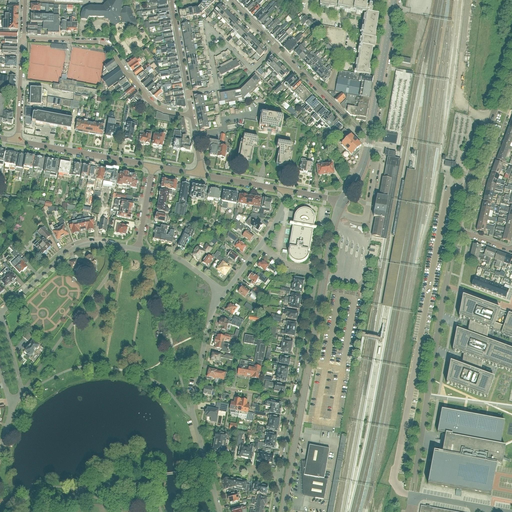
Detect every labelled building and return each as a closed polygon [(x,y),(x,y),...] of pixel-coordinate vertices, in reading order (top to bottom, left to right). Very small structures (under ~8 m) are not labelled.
[(110,23),(114,28),(120,24),(121,23),(122,24),(122,23),(125,24),(132,29),(134,29),(138,25),(135,19),(133,19),(131,15),(132,14),(130,9),(126,9),(124,8),(123,10),(120,9),(122,0),(110,0),(105,6),(105,7),(103,8),(90,7),(88,8),(83,10),(81,16),(81,20),(87,21),(89,17),(91,18),(96,17),(97,17),(99,18),(104,18),(105,20),(106,20),(107,20),(110,20),(110,23)] [(206,0),(202,5),(206,10),(207,10),(210,7),(212,9),(214,8),(211,5),(206,0)] [(244,0),(240,4),(244,8),(250,2),(248,0),(244,0)] [(248,13),(257,4),(259,2),(257,0),(253,4),(251,2),(245,9),(248,13)] [(358,74),(362,75),(370,76),(370,72),(369,71),(373,48),(375,49),(376,40),(374,40),(378,16),(372,15),(373,4),(373,0),(367,0),(367,2),(356,0),(320,0),(320,5),(367,13),(357,74),(358,74)] [(257,4),(248,13),(252,16),(260,9),(261,7),(257,4)] [(257,22),(261,26),(268,18),(279,8),(279,7),(276,4),(271,8),(272,9),(268,13),(269,14),(266,16),(264,15),(257,22)] [(198,9),(201,15),(205,11),(208,14),(209,12),(207,10),(206,10),(202,5),(198,9)] [(221,5),(214,11),(218,15),(224,9),(221,5)] [(253,18),(257,21),(264,13),(270,8),(268,6),(263,12),(261,10),(253,18)] [(2,30),(18,31),(19,7),(10,7),(9,15),(5,15),(5,21),(2,21),(2,30)] [(54,10),(53,24),(43,23),(43,31),(48,31),(48,34),(49,34),(52,34),(52,35),(55,35),(55,34),(58,34),(58,35),(59,35),(59,34),(60,17),(59,17),(59,11),(58,11),(58,9),(54,9),(54,10)] [(198,9),(192,10),(193,17),(194,20),(196,20),(195,16),(201,15),(198,9)] [(224,9),(218,15),(222,19),(228,13),(224,9)] [(31,15),(31,23),(43,23),(53,24),(54,10),(46,10),(46,12),(40,12),(34,11),(33,11),(33,15),(31,15)] [(293,12),(288,17),(291,21),(297,15),(293,12)] [(232,17),(228,13),(222,19),(226,23),(232,17)] [(170,19),(169,14),(157,16),(157,18),(153,18),(149,19),(149,22),(154,22),(158,21),(170,19)] [(309,20),(305,16),(301,21),(304,25),(309,20)] [(232,17),(226,23),(229,27),(236,20),(232,17)] [(261,26),(265,30),(272,23),(271,21),(273,19),(271,17),(268,19),(261,26)] [(305,24),(309,28),(311,26),(314,23),(311,19),(305,24)] [(240,24),(236,20),(229,27),(233,31),(240,24)] [(272,23),(265,30),(269,34),(278,26),(281,24),(278,21),(274,25),(272,23)] [(314,23),(311,26),(315,30),(320,26),(320,25),(316,21),(314,23)] [(243,28),(240,24),(233,31),(231,33),(232,34),(235,32),(237,35),(243,28)] [(278,28),(270,35),(274,39),(281,32),(287,26),(286,24),(280,30),(278,28)] [(329,44),(332,48),(337,53),(343,54),(346,34),(344,34),(343,32),(343,30),(320,26),(315,30),(329,44)] [(241,38),(247,32),(243,28),(237,35),(241,38)] [(275,40),(278,43),(291,30),(290,29),(285,34),(283,32),(275,40)] [(291,30),(278,43),(282,47),(290,39),(288,37),(293,32),(291,30)] [(156,40),(173,37),(172,32),(163,33),(164,37),(160,37),(160,38),(156,38),(156,40)] [(251,36),(247,32),(241,38),(239,40),(243,44),(251,36)] [(255,40),(251,36),(243,44),(247,48),(249,46),(248,46),(255,40)] [(286,51),(300,38),(298,36),(295,39),(293,37),(290,40),(282,47),(286,51)] [(300,38),(286,51),(290,55),(297,47),(295,45),(301,39),(300,38)] [(259,44),(255,40),(248,46),(249,46),(252,50),(259,44)] [(259,44),(252,50),(256,54),(262,47),(259,44)] [(305,51),(300,46),(294,53),(298,58),(305,51)] [(262,47),(256,54),(260,58),(263,54),(264,55),(267,52),(262,47)] [(155,55),(150,48),(143,53),(149,60),(155,55)] [(309,55),(305,51),(298,58),(300,59),(300,60),(301,61),(302,61),(303,62),(309,55)] [(309,55),(303,62),(303,63),(304,64),(305,64),(307,66),(313,59),(316,57),(319,54),(317,52),(314,55),(312,53),(309,55)] [(272,56),(268,60),(269,61),(266,64),(270,68),(276,62),(272,57),(272,56)] [(313,59),(307,66),(311,71),(312,71),(318,64),(320,61),(316,57),(313,59)] [(126,63),(129,68),(140,60),(138,58),(136,60),(134,58),(126,63)] [(318,64),(312,71),(313,72),(313,73),(314,74),(315,74),(316,75),(322,69),(319,65),(324,61),(322,59),(320,61),(318,64)] [(140,60),(129,68),(132,72),(140,66),(138,64),(141,62),(140,60)] [(229,62),(233,70),(238,68),(239,70),(245,67),(240,62),(238,63),(236,61),(233,62),(232,60),(229,62)] [(104,78),(117,68),(112,61),(104,67),(102,76),(104,78)] [(229,62),(223,65),(227,74),(233,70),(229,62)] [(276,62),(270,68),(274,72),(280,65),(276,62)] [(227,74),(223,65),(220,66),(221,68),(218,70),(219,73),(217,74),(218,81),(223,78),(222,76),(227,74)] [(280,65),(274,72),(278,76),(284,69),(280,65)] [(320,80),(328,71),(329,67),(329,66),(324,71),(322,69),(316,75),(316,76),(317,77),(318,77),(320,79),(320,80)] [(133,73),(136,77),(143,72),(143,71),(147,69),(146,69),(145,67),(142,69),(140,67),(133,73)] [(160,75),(179,72),(178,67),(169,69),(169,71),(159,73),(160,75)] [(328,71),(320,80),(324,84),(326,86),(329,80),(328,79),(329,79),(330,76),(331,72),(329,71),(331,69),(329,67),(328,71)] [(108,90),(124,78),(121,74),(120,71),(117,68),(104,78),(102,79),(102,80),(108,90)] [(284,69),(278,76),(282,80),(285,76),(286,77),(289,74),(284,69)] [(137,78),(140,82),(153,72),(151,70),(145,75),(143,73),(137,78)] [(338,78),(372,85),(373,78),(362,76),(362,75),(358,74),(358,75),(353,74),(348,73),(339,71),(338,78)] [(396,72),(383,142),(398,145),(400,145),(413,73),(405,71),(405,73),(403,73),(396,72)] [(254,77),(250,81),(257,88),(259,86),(258,84),(260,82),(258,79),(260,78),(255,73),(252,76),(254,77)] [(141,83),(144,87),(155,78),(151,74),(141,83)] [(8,84),(7,90),(8,91),(16,91),(16,90),(15,90),(16,77),(10,77),(9,78),(8,84)] [(288,89),(296,81),(292,77),(285,83),(285,84),(284,85),(288,89)] [(119,86),(120,88),(127,82),(125,78),(113,87),(115,89),(119,86)] [(181,83),(180,78),(171,80),(171,83),(162,84),(162,86),(165,86),(181,83)] [(346,95),(369,99),(372,85),(338,78),(335,93),(346,95)] [(145,88),(148,92),(155,86),(153,84),(158,80),(156,79),(145,88)] [(81,95),(81,93),(86,94),(86,95),(89,95),(89,94),(97,96),(97,94),(98,91),(73,87),(74,84),(74,82),(60,80),(59,85),(53,84),(53,85),(52,89),(66,92),(75,94),(81,95)] [(148,92),(152,95),(158,90),(156,88),(159,86),(159,85),(161,83),(161,81),(155,86),(148,92)] [(245,86),(252,93),(257,88),(250,81),(245,86)] [(301,86),(296,81),(288,89),(292,94),(294,92),(301,86)] [(0,82),(0,88),(7,90),(8,84),(0,82)] [(122,90),(123,92),(131,87),(127,82),(120,88),(116,91),(118,93),(122,90)] [(201,82),(192,84),(193,91),(197,90),(197,89),(202,88),(201,82)] [(240,91),(244,98),(248,94),(250,96),(252,93),(245,86),(240,91)] [(273,92),(276,95),(283,89),(280,86),(273,92)] [(304,89),(301,86),(293,94),(298,98),(306,91),(304,89)] [(127,97),(135,91),(131,87),(124,93),(115,100),(119,101),(126,95),(127,97)] [(35,124),(71,131),(73,120),(73,119),(67,117),(67,119),(59,118),(61,110),(62,111),(63,106),(62,106),(60,106),(56,105),(55,105),(47,103),(43,103),(43,100),(42,99),(42,89),(31,89),(30,106),(34,106),(34,109),(26,109),(25,117),(33,118),(32,122),(36,123),(35,124)] [(158,90),(152,95),(156,99),(160,102),(163,99),(160,98),(162,96),(161,95),(163,93),(159,89),(158,90)] [(7,90),(6,94),(10,94),(10,95),(8,95),(8,98),(15,99),(15,94),(16,91),(8,91),(7,90)] [(233,92),(235,102),(238,101),(238,99),(244,98),(240,91),(233,92)] [(308,93),(306,91),(298,98),(296,100),(299,103),(301,101),(303,104),(311,96),(308,93)] [(98,97),(99,99),(100,100),(101,99),(107,95),(105,92),(98,97)] [(139,96),(135,92),(124,102),(126,103),(128,101),(128,100),(131,103),(134,101),(135,102),(136,101),(138,104),(142,100),(139,96)] [(225,104),(228,103),(227,93),(221,94),(221,92),(217,93),(218,99),(220,99),(221,102),(225,101),(225,104)] [(227,93),(228,103),(235,102),(233,92),(227,93)] [(334,100),(339,105),(345,99),(340,94),(334,100)] [(350,108),(352,104),(368,107),(369,99),(346,95),(346,100),(340,106),(344,110),(347,107),(350,108)] [(305,112),(316,101),(312,97),(305,104),(306,105),(301,110),(303,113),(305,111),(305,112)] [(186,108),(184,101),(177,102),(171,103),(172,104),(173,104),(173,106),(175,106),(175,107),(176,107),(176,108),(184,109),(186,108)] [(320,105),(316,101),(305,112),(307,113),(308,112),(311,115),(313,112),(312,112),(320,105)] [(280,107),(286,111),(289,107),(283,103),(280,107)] [(344,110),(350,116),(352,116),(356,117),(356,120),(365,122),(366,119),(368,107),(352,104),(350,108),(347,107),(344,110)] [(324,109),(320,105),(312,112),(313,112),(315,114),(311,118),(313,119),(324,109)] [(327,113),(324,109),(313,119),(314,121),(318,117),(320,119),(327,113)] [(4,124),(10,125),(12,125),(13,120),(12,120),(13,113),(4,112),(3,118),(2,124),(4,124)] [(82,133),(89,134),(91,122),(87,121),(89,113),(86,113),(85,121),(84,121),(82,133)] [(110,117),(106,137),(118,139),(121,124),(116,123),(116,122),(113,121),(114,114),(109,113),(108,117),(110,117)] [(325,125),(332,118),(330,115),(328,113),(321,121),(315,127),(316,128),(319,126),(322,128),(323,126),(323,127),(325,125)] [(125,141),(132,142),(133,136),(134,132),(136,132),(137,127),(137,123),(130,122),(129,125),(126,124),(127,114),(125,114),(123,124),(124,124),(123,130),(122,137),(125,137),(125,141)] [(283,118),(262,114),(261,118),(260,122),(245,120),(244,125),(243,128),(243,131),(242,136),(244,136),(243,141),(241,141),(241,145),(240,145),(237,161),(244,162),(245,160),(251,161),(254,148),(253,147),(253,146),(253,145),(257,145),(258,139),(268,140),(278,142),(277,149),(280,150),(280,151),(280,152),(279,152),(276,166),(283,167),(282,169),(289,170),(292,154),(293,150),(291,150),(292,145),(294,145),(297,129),(282,126),(283,118)] [(78,132),(82,133),(84,121),(81,120),(81,117),(79,116),(78,121),(77,121),(76,124),(76,127),(77,128),(77,130),(79,131),(78,132)] [(89,134),(95,135),(96,134),(95,134),(97,123),(98,118),(96,118),(95,123),(91,122),(89,134)] [(192,143),(191,143),(192,142),(190,142),(187,141),(188,140),(185,139),(186,137),(186,135),(187,135),(184,119),(179,118),(181,127),(182,138),(183,138),(180,151),(185,152),(190,153),(191,148),(192,143)] [(338,123),(332,118),(325,125),(330,130),(338,123)] [(96,134),(95,135),(99,136),(99,135),(102,135),(102,133),(103,129),(104,125),(103,125),(104,123),(101,123),(101,124),(97,123),(95,134),(96,134)] [(208,123),(199,125),(200,131),(200,132),(205,131),(204,130),(209,129),(208,123)] [(343,128),(338,124),(331,131),(329,133),(333,137),(336,135),(343,128)] [(145,145),(149,145),(151,136),(147,135),(147,134),(143,134),(144,128),(141,128),(139,138),(140,138),(140,140),(140,143),(145,144),(145,145)] [(338,136),(343,141),(349,135),(344,129),(338,136)] [(156,147),(159,147),(158,148),(161,149),(162,144),(163,144),(163,141),(164,141),(167,141),(168,136),(167,136),(167,137),(164,137),(160,136),(160,138),(158,137),(159,135),(154,134),(152,146),(153,146),(153,147),(153,148),(154,148),(155,148),(156,148),(156,147)] [(173,150),(177,151),(178,150),(179,151),(181,141),(182,137),(179,137),(179,135),(177,134),(176,136),(174,136),(173,140),(172,139),(171,144),(174,144),(173,150)] [(357,150),(361,146),(351,136),(341,146),(351,156),(354,158),(359,152),(357,150)] [(504,139),(502,144),(510,147),(511,144),(511,143),(511,141),(511,142),(504,139)] [(214,157),(216,157),(219,145),(219,143),(210,141),(209,142),(208,142),(208,144),(208,145),(209,146),(208,151),(211,151),(210,156),(214,157)] [(502,144),(501,149),(508,152),(510,153),(511,151),(509,150),(510,147),(502,144)] [(223,146),(219,145),(216,157),(218,157),(218,158),(220,158),(221,160),(223,160),(224,159),(225,159),(226,153),(228,154),(229,149),(226,149),(222,148),(223,146)] [(501,149),(498,155),(506,157),(508,152),(501,149)] [(9,169),(12,154),(7,153),(4,168),(9,169)] [(18,155),(12,154),(9,169),(14,169),(15,167),(18,155)] [(16,168),(23,170),(25,156),(19,155),(16,168)] [(498,155),(496,160),(504,163),(506,164),(506,161),(505,161),(506,157),(498,155)] [(35,158),(26,156),(24,166),(23,168),(29,169),(28,173),(30,174),(30,176),(32,177),(33,170),(32,170),(35,158)] [(44,159),(35,158),(33,169),(37,170),(37,171),(42,172),(42,171),(44,159)] [(53,161),(46,160),(43,173),(50,174),(53,161)] [(59,162),(53,161),(50,174),(57,175),(59,162)] [(317,166),(318,176),(326,175),(324,165),(320,166),(320,161),(317,162),(318,166),(317,166)] [(328,165),(324,165),(326,175),(333,174),(332,164),(331,164),(331,161),(328,162),(328,165)] [(61,162),(58,174),(69,176),(69,175),(73,176),(73,173),(69,172),(71,164),(61,162)] [(307,164),(304,174),(307,174),(311,175),(313,165),(313,163),(309,162),(309,164),(307,164)] [(493,167),(501,170),(504,171),(505,169),(502,168),(503,165),(495,162),(493,167)] [(73,176),(76,177),(79,178),(80,175),(81,166),(75,165),(73,173),(73,176)] [(88,178),(90,168),(83,166),(81,179),(84,179),(85,177),(88,178)] [(501,170),(493,167),(491,173),(499,176),(501,170)] [(90,168),(88,178),(88,181),(95,182),(97,169),(94,168),(94,169),(90,168)] [(102,170),(98,169),(96,181),(96,183),(100,184),(101,182),(103,182),(105,170),(102,170)] [(106,176),(105,185),(115,187),(117,173),(112,172),(107,171),(106,176)] [(126,189),(128,175),(124,174),(124,175),(121,174),(120,176),(118,176),(117,186),(120,187),(120,190),(121,190),(122,188),(126,189)] [(489,178),(504,184),(504,182),(498,179),(499,177),(491,174),(489,178)] [(133,176),(128,175),(126,189),(130,190),(131,189),(133,189),(133,190),(135,190),(136,189),(137,181),(135,181),(136,177),(133,177),(133,176)] [(380,238),(391,180),(383,178),(379,197),(377,197),(376,201),(374,214),(373,218),(375,218),(372,237),(380,238)] [(489,178),(488,183),(496,185),(496,184),(504,186),(505,184),(504,184),(497,181),(489,178)] [(170,182),(163,181),(161,189),(168,190),(170,182)] [(177,184),(170,182),(168,190),(176,191),(177,192),(178,188),(176,188),(177,184)] [(487,184),(486,188),(503,192),(503,189),(495,187),(496,185),(488,183),(487,184)] [(185,206),(189,186),(182,184),(182,185),(179,184),(178,188),(177,192),(181,192),(179,201),(178,205),(177,205),(175,216),(185,218),(187,207),(185,206)] [(206,202),(207,196),(205,196),(206,189),(193,186),(190,199),(191,200),(191,201),(195,202),(195,200),(206,202)] [(213,190),(209,189),(207,199),(207,201),(211,201),(210,204),(212,205),(215,190),(213,190)] [(217,190),(215,190),(212,205),(214,205),(214,203),(218,204),(219,202),(220,200),(219,199),(221,192),(217,191),(217,190)] [(161,198),(161,202),(166,203),(167,198),(168,198),(169,196),(172,197),(172,196),(174,197),(175,195),(176,195),(176,194),(172,193),(162,191),(162,193),(160,192),(159,197),(161,198)] [(219,202),(218,204),(218,206),(221,206),(221,207),(227,208),(227,205),(229,193),(223,192),(222,192),(221,196),(223,196),(222,200),(220,200),(219,202)] [(237,195),(229,193),(227,205),(227,208),(227,209),(233,210),(234,204),(236,205),(237,195)] [(242,196),(240,195),(238,205),(239,205),(239,207),(241,207),(241,205),(245,206),(246,197),(246,196),(242,195),(242,196)] [(250,197),(246,197),(245,206),(247,206),(247,208),(249,209),(249,207),(253,207),(254,198),(250,197)] [(254,198),(253,207),(252,209),(258,210),(258,208),(259,208),(261,199),(259,199),(254,198)] [(262,208),(261,208),(259,215),(259,218),(264,220),(265,216),(263,216),(264,211),(269,212),(269,210),(270,210),(271,201),(268,200),(263,199),(262,208)] [(120,211),(130,213),(131,208),(132,209),(133,204),(122,202),(115,201),(115,205),(117,206),(116,208),(113,208),(113,210),(119,211),(119,209),(120,210),(120,211)] [(166,203),(161,202),(160,207),(158,206),(157,211),(158,211),(158,212),(171,215),(172,211),(169,211),(166,210),(166,207),(165,207),(166,203)] [(288,251),(288,253),(288,254),(289,256),(289,257),(290,259),(291,260),(292,261),(294,262),(295,263),(297,263),(298,263),(300,263),(301,263),(303,262),(304,261),(306,260),(307,259),(308,258),(308,257),(309,255),(313,230),(316,231),(316,228),(313,227),(315,221),(315,219),(315,218),(314,216),(314,215),(313,214),(312,213),(312,212),(311,211),(310,210),(308,210),(307,209),(306,209),(305,209),(303,209),(302,209),(301,210),(300,210),(299,211),(298,212),(297,212),(296,213),(295,214),(295,216),(294,217),(293,224),(290,223),(290,224),(290,226),(293,226),(288,251)] [(130,213),(120,211),(120,213),(117,213),(116,217),(119,218),(130,220),(131,215),(130,215),(130,213)] [(481,213),(480,217),(495,221),(496,219),(488,217),(489,214),(481,213)] [(166,217),(157,215),(156,217),(155,222),(165,224),(165,223),(167,224),(168,217),(166,217)] [(79,232),(86,231),(86,230),(84,220),(84,217),(77,219),(77,222),(79,232)] [(250,225),(258,231),(262,225),(260,223),(260,222),(257,220),(257,218),(252,217),(251,219),(253,221),(250,225)] [(57,227),(63,238),(66,237),(67,238),(68,237),(68,236),(69,235),(63,223),(65,222),(62,218),(59,220),(60,222),(59,223),(60,225),(57,227)] [(86,231),(86,232),(88,232),(90,232),(90,231),(94,230),(93,226),(94,225),(94,223),(95,223),(95,222),(95,220),(94,219),(93,219),(93,218),(84,220),(86,230),(86,231)] [(79,233),(80,233),(79,232),(77,222),(75,222),(75,219),(72,220),(72,223),(69,224),(70,231),(71,230),(72,234),(76,234),(76,235),(79,234),(79,233)] [(507,223),(506,226),(511,227),(511,222),(503,220),(498,219),(497,221),(507,223)] [(99,232),(106,233),(107,222),(101,221),(99,232)] [(121,226),(122,222),(115,221),(114,227),(116,227),(116,229),(117,230),(116,234),(121,235),(121,234),(125,235),(126,231),(127,231),(127,228),(124,227),(121,226)] [(479,221),(477,226),(493,230),(494,228),(486,226),(486,223),(479,221)] [(251,232),(248,230),(244,226),(238,222),(232,229),(236,232),(238,229),(244,234),(242,237),(250,242),(254,237),(249,234),(251,232)] [(166,238),(161,237),(160,241),(160,242),(165,243),(165,242),(167,243),(172,244),(174,232),(176,232),(177,225),(169,224),(168,227),(170,227),(169,231),(170,231),(170,234),(169,234),(168,237),(166,236),(166,238)] [(60,240),(63,238),(57,227),(54,229),(52,226),(50,227),(57,241),(59,242),(60,241),(60,240)] [(45,227),(43,228),(38,232),(37,234),(42,239),(40,241),(39,240),(37,242),(33,245),(35,247),(34,248),(35,248),(35,249),(35,250),(36,251),(37,252),(39,252),(42,256),(43,255),(44,256),(46,253),(46,252),(50,247),(47,244),(47,243),(45,241),(51,236),(46,231),(47,230),(45,227)] [(160,241),(161,237),(166,238),(166,236),(167,228),(161,227),(161,230),(155,229),(154,234),(155,234),(155,236),(154,238),(156,240),(158,241),(160,241)] [(178,247),(184,250),(190,237),(188,236),(191,231),(185,228),(183,234),(184,234),(178,247)] [(504,233),(503,236),(511,238),(511,234),(511,232),(500,229),(500,230),(497,229),(496,228),(495,231),(504,233)] [(233,245),(235,247),(242,253),(246,247),(239,242),(240,240),(229,231),(227,237),(235,243),(233,245)] [(494,237),(499,239),(500,237),(503,238),(502,240),(510,242),(511,238),(503,236),(499,234),(499,235),(495,234),(494,237)] [(192,256),(199,261),(205,252),(208,254),(213,248),(207,244),(203,249),(199,246),(192,256)] [(11,245),(9,247),(14,253),(11,255),(16,260),(11,265),(19,274),(22,272),(27,268),(24,265),(25,264),(22,261),(20,259),(22,257),(11,245)] [(231,252),(233,250),(226,246),(225,248),(228,251),(227,253),(229,254),(227,257),(234,263),(238,258),(231,252)] [(368,257),(377,259),(379,247),(375,246),(375,247),(370,246),(368,257)] [(483,257),(482,260),(487,262),(491,250),(486,248),(484,255),(484,256),(483,257)] [(487,262),(485,265),(488,266),(491,259),(493,260),(496,252),(491,250),(487,262)] [(207,255),(202,263),(207,267),(213,260),(212,260),(213,258),(216,260),(219,256),(220,254),(217,252),(214,256),(213,255),(210,258),(207,255)] [(501,254),(496,268),(499,268),(501,263),(503,264),(506,256),(501,254)] [(217,270),(224,276),(229,269),(226,267),(226,266),(223,263),(225,261),(219,256),(216,260),(220,262),(218,265),(218,266),(216,269),(217,270)] [(511,257),(506,256),(503,264),(502,267),(504,268),(505,265),(508,265),(511,257)] [(84,265),(85,273),(96,270),(92,257),(86,258),(86,260),(77,263),(76,261),(70,262),(72,269),(77,267),(84,265)] [(257,267),(264,272),(267,269),(269,270),(269,269),(273,272),(275,269),(271,266),(270,268),(262,262),(260,264),(257,267)] [(1,273),(11,284),(11,283),(12,284),(13,284),(14,283),(15,282),(14,281),(16,279),(14,277),(15,277),(12,273),(11,274),(11,273),(12,271),(8,267),(6,268),(4,271),(1,273)] [(8,286),(11,284),(1,273),(0,274),(0,282),(0,283),(1,282),(5,287),(8,285),(8,286)] [(253,287),(258,280),(265,284),(268,280),(259,273),(256,277),(257,277),(256,277),(252,274),(248,279),(252,282),(250,284),(253,287)] [(474,277),(471,286),(476,288),(479,279),(474,277)] [(294,278),(291,278),(291,281),(293,281),(293,284),(293,285),(302,287),(303,287),(304,280),(294,278)] [(479,279),(476,288),(481,290),(484,281),(479,279)] [(484,281),(481,290),(486,292),(489,282),(484,281)] [(489,282),(486,292),(491,293),(494,284),(489,282)] [(301,293),(302,287),(293,285),(293,284),(292,284),(291,291),(301,293)] [(494,284),(491,293),(495,295),(499,286),(494,284)] [(499,286),(495,295),(500,297),(504,288),(499,286)] [(238,293),(245,298),(248,294),(251,296),(250,298),(254,301),(256,298),(258,296),(252,291),(250,294),(249,293),(249,292),(242,287),(238,293)] [(255,288),(253,290),(261,296),(263,293),(255,288)] [(504,288),(500,297),(505,299),(508,290),(504,288)] [(299,303),(301,297),(291,295),(291,299),(285,298),(285,301),(299,303)] [(511,314),(508,314),(503,326),(495,323),(500,310),(462,297),(459,318),(470,322),(468,334),(456,330),(452,351),(464,355),(462,367),(450,363),(446,384),(486,398),(494,379),(480,373),(482,361),(511,372),(511,314)] [(298,310),(299,303),(285,301),(284,303),(289,304),(290,305),(289,308),(298,310)] [(237,304),(235,307),(230,304),(226,310),(233,315),(234,313),(237,315),(241,308),(236,305),(237,304)] [(296,320),(298,314),(282,311),(282,315),(285,315),(285,316),(287,316),(287,318),(296,320)] [(222,327),(221,330),(226,331),(227,329),(228,324),(235,326),(237,322),(232,319),(231,322),(221,319),(220,321),(218,325),(222,327)] [(295,331),(296,325),(287,323),(283,322),(283,325),(286,326),(286,329),(295,331)] [(23,338),(28,342),(32,337),(27,333),(23,338)] [(215,338),(215,342),(224,344),(224,340),(230,342),(231,338),(237,340),(238,337),(231,336),(230,337),(229,337),(229,336),(225,336),(224,337),(217,335),(217,338),(215,338)] [(241,361),(240,366),(251,369),(252,366),(261,368),(262,362),(263,362),(266,346),(265,346),(266,342),(254,340),(255,337),(245,336),(243,344),(257,346),(254,363),(241,361)] [(291,347),(292,341),(286,340),(278,338),(278,341),(282,342),(281,346),(291,347)] [(28,354),(27,355),(30,357),(31,356),(32,356),(39,346),(33,342),(25,352),(28,354)] [(224,344),(215,342),(214,345),(215,346),(215,348),(222,350),(225,350),(224,353),(233,355),(234,352),(227,350),(227,347),(223,346),(224,344)] [(291,347),(281,346),(281,349),(276,349),(276,352),(280,353),(284,353),(290,355),(291,347)] [(221,356),(221,355),(212,353),(211,360),(220,362),(221,358),(222,359),(223,356),(221,356)] [(279,363),(289,365),(290,359),(280,357),(279,363)] [(287,375),(288,369),(278,367),(279,365),(274,364),(273,369),(277,370),(276,374),(287,375)] [(251,369),(240,366),(239,366),(237,375),(251,377),(251,378),(259,380),(261,368),(252,366),(251,369)] [(207,377),(207,379),(211,380),(211,378),(215,379),(215,378),(223,380),(225,373),(216,372),(216,371),(209,369),(207,377)] [(287,375),(276,374),(276,377),(273,377),(273,380),(275,380),(285,382),(287,375)] [(284,393),(285,386),(275,385),(275,384),(269,383),(269,382),(266,381),(264,389),(267,390),(268,387),(274,388),(274,392),(279,393),(279,392),(284,393)] [(203,395),(211,396),(212,392),(214,393),(215,390),(212,389),(205,387),(204,390),(203,391),(203,393),(203,394),(203,395)] [(229,413),(238,415),(241,400),(238,400),(237,399),(237,400),(235,399),(234,403),(231,402),(229,413)] [(241,400),(238,415),(247,416),(246,421),(253,422),(254,414),(247,413),(249,405),(247,405),(247,402),(247,401),(245,401),(245,400),(242,400),(241,400)] [(206,411),(205,415),(207,415),(206,417),(211,418),(211,421),(216,422),(218,411),(227,413),(229,405),(217,403),(216,410),(208,409),(207,411),(206,411)] [(444,410),(441,410),(437,433),(446,434),(442,455),(433,454),(428,484),(490,496),(496,465),(497,464),(499,464),(502,465),(505,447),(503,447),(502,446),(501,446),(500,446),(504,422),(486,418),(485,418),(465,414),(463,414),(446,411),(444,410)] [(270,419),(269,423),(279,424),(280,418),(270,416),(268,416),(268,418),(270,419)] [(279,424),(269,423),(268,427),(266,427),(266,429),(268,429),(268,430),(277,431),(279,424)] [(215,439),(214,443),(226,445),(227,446),(228,441),(226,441),(227,436),(230,437),(231,432),(226,432),(225,435),(219,433),(219,435),(215,434),(214,439),(215,439)] [(237,435),(235,447),(239,448),(238,455),(237,457),(238,457),(238,458),(240,459),(240,458),(244,459),(246,447),(243,446),(244,442),(241,441),(242,436),(240,436),(241,433),(238,432),(237,435)] [(266,440),(276,442),(277,435),(267,433),(265,433),(264,436),(267,436),(266,440)] [(276,442),(266,440),(265,444),(263,444),(262,446),(274,448),(276,442)] [(226,445),(214,443),(213,449),(214,449),(214,452),(223,454),(224,449),(225,449),(226,445)] [(246,447),(244,459),(248,459),(248,460),(250,460),(251,460),(252,458),(251,458),(253,449),(253,448),(254,448),(254,445),(252,444),(250,445),(250,448),(246,447)] [(301,462),(303,496),(324,500),(332,458),(327,457),(323,479),(319,478),(324,449),(309,446),(306,462),(301,462)] [(263,461),(265,449),(262,448),(261,452),(258,452),(257,461),(263,462),(264,461),(263,461)] [(271,450),(265,449),(263,461),(264,461),(272,463),(273,455),(270,454),(271,450)] [(229,479),(225,480),(224,479),(223,479),(222,479),(222,480),(223,486),(224,490),(231,489),(235,488),(236,488),(234,481),(233,479),(229,479)] [(242,481),(233,479),(234,481),(236,488),(236,490),(244,492),(246,481),(242,481)] [(260,484),(253,483),(252,492),(255,492),(255,493),(256,493),(256,495),(258,496),(260,485),(260,484)] [(268,486),(260,485),(258,496),(260,496),(261,494),(262,494),(262,493),(266,494),(268,486)] [(230,495),(227,496),(229,502),(234,501),(234,502),(238,501),(239,500),(239,499),(240,499),(239,493),(237,494),(237,493),(230,495)]
